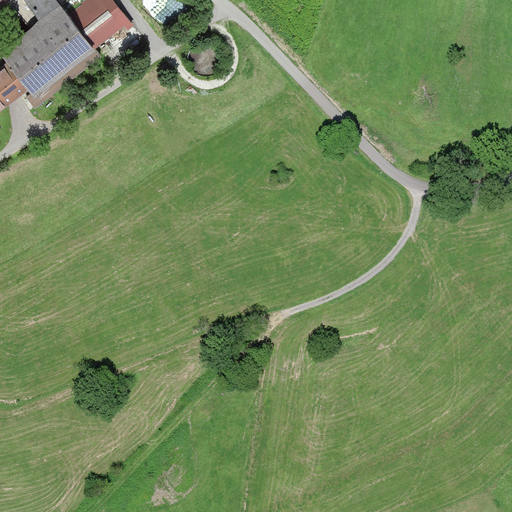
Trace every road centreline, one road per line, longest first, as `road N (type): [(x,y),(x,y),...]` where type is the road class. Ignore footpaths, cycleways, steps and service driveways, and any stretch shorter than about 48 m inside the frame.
road 1 (track): [(421,183),(403,237),(343,296),(287,313),(101,511)]
road 2 (unclassified): [(216,0),(406,181),(511,181)]
road 3 (track): [(248,511),(271,329)]
